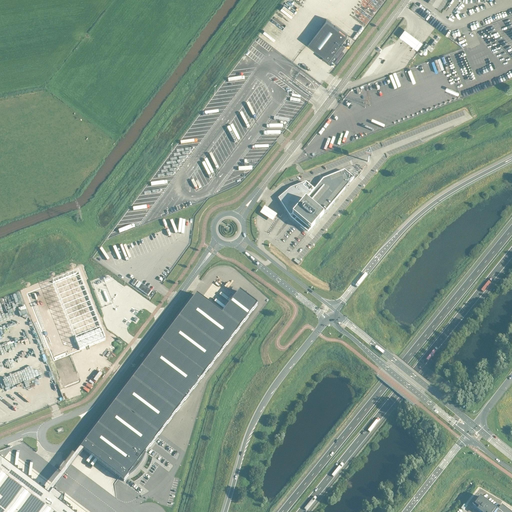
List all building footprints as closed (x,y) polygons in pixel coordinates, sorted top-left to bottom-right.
[(326,19),(308,43),(324,55),(329,59),(331,61),(343,45),(341,43),(347,35),(326,19)] [(423,43),(404,29),(399,36),(417,50),(423,43)] [(322,216),(333,203),(353,179),(354,179),(354,178),(354,177),(354,176),(353,176),(353,175),(352,175),(351,175),(350,175),(349,176),(344,171),(342,172),(341,172),(340,173),(333,176),(333,175),(332,176),(323,180),(314,190),(306,183),(290,189),(286,193),(278,200),(288,215),(291,218),(292,216),(294,219),(296,220),(309,231),(322,216)] [(277,217),(264,208),(260,215),(273,223),(277,217)] [(179,240),(172,250),(181,257),(188,247),(179,240)] [(167,255),(156,270),(167,278),(176,265),(171,262),(173,259),(167,255)] [(78,273),(26,294),(53,361),(105,340),(78,273)] [(139,283),(136,287),(148,296),(151,291),(139,283)] [(124,482),(257,305),(239,292),(222,315),(196,296),(80,449),(124,482)] [(8,334),(1,336),(5,349),(12,347),(8,334)] [(0,511),(69,511),(42,492),(0,459),(0,511)] [(479,511),(497,511),(498,511),(481,497),(473,507),(479,511)]
